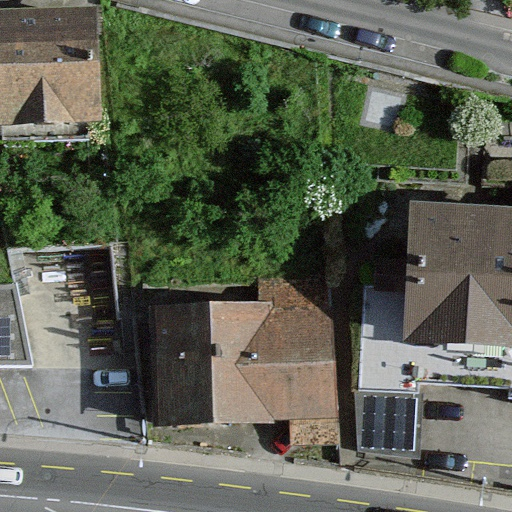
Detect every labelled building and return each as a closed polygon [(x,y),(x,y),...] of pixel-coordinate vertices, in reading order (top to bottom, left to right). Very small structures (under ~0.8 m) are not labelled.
[(104,16),(0,15),(0,152),(94,153),(94,128),(104,128),(104,16)] [(4,216),(0,215),(0,375),(38,376),(4,216)] [(417,295),(415,350),(511,353),(511,221),(420,218),(417,295)] [(263,314),(160,316),(163,437),(338,433),(335,286),(263,287),(263,314)] [(511,353),(415,350),(417,295),(368,293),(364,402),(370,456),(427,458),(430,392),(511,394),(511,353)]
